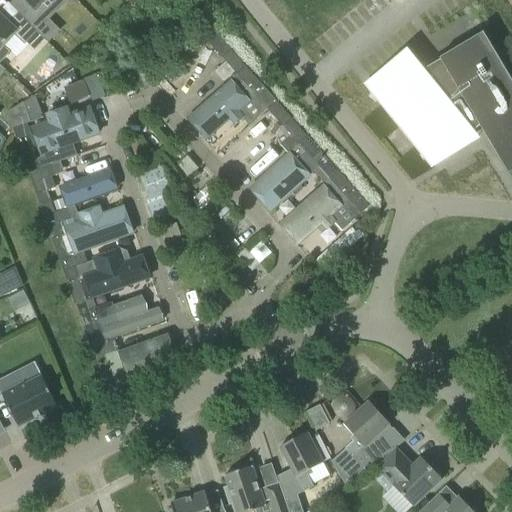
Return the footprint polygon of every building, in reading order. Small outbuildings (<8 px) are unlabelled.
[(48,0),(23,0),(35,13),(48,0)] [(469,6),(462,10),(468,20),(475,16),(469,6)] [(3,46),(13,35),(24,45),(37,32),(30,25),(18,13),(8,23),(0,14),(0,63),(11,53),(3,46)] [(57,32),(41,14),(30,25),(37,32),(46,42),(57,32)] [(234,72),(237,75),(246,67),(215,32),(206,40),(226,63),(234,72)] [(424,72),(407,51),(370,82),(433,159),(474,134),(472,131),(480,127),(508,174),(511,172),(511,80),(483,33),(440,59),(441,61),(424,72)] [(226,63),(215,72),(223,81),(234,72),(226,63)] [(264,113),(268,110),(276,102),(246,67),(237,75),(243,82),(260,101),(249,111),(257,119),(264,113)] [(3,69),(0,72),(0,86),(11,95),(20,83),(3,69)] [(186,119),(206,142),(230,121),(235,126),(244,118),(239,113),(251,102),(238,87),(243,82),(237,75),(186,119)] [(298,145),(307,137),(276,102),(268,110),(291,136),(280,146),(288,154),(290,153),(298,145)] [(31,127),(40,154),(98,134),(88,107),(70,114),(68,107),(43,116),(45,122),(31,127)] [(40,169),(28,136),(31,135),(27,124),(13,129),(29,173),(40,169)] [(307,137),(298,145),(314,163),(315,163),(320,169),(329,162),(307,137)] [(248,189),(270,213),(311,177),(290,153),(288,154),(248,189)] [(185,161),(174,171),(185,184),(196,174),(185,161)] [(29,173),(44,217),(55,213),(43,180),(57,175),(53,165),(46,167),(40,169),(29,173)] [(63,199),(66,208),(118,190),(110,169),(59,187),(63,199)] [(329,180),(352,206),(342,215),(350,224),(369,207),(338,172),(329,180)] [(171,180),(148,189),(152,201),(175,192),(171,180)] [(278,224),(298,245),(321,225),(327,231),(337,222),(332,217),(343,207),(323,185),(278,224)] [(208,186),(192,200),(198,207),(214,192),(208,186)] [(63,199),(54,202),(58,212),(67,209),(66,208),(63,199)] [(80,222),(64,228),(74,256),(84,252),(134,234),(124,206),(103,214),(100,206),(77,214),(80,222)] [(44,217),(59,261),(71,257),(70,257),(59,224),(72,219),(68,208),(67,209),(58,212),(55,213),(44,217)] [(259,240),(240,257),(251,270),(270,252),(259,240)] [(149,279),(141,256),(125,262),(121,263),(117,251),(94,259),(96,266),(98,271),(81,277),(90,300),(149,279)] [(59,261),(75,305),(86,301),(74,268),(88,263),(84,252),(74,256),(70,257),(71,257),(59,261)] [(15,269),(0,275),(0,298),(23,287),(15,269)] [(112,307),(96,312),(101,328),(106,342),(164,322),(159,308),(147,312),(142,296),(112,307)] [(94,323),(86,301),(75,305),(83,326),(94,323)] [(83,326),(91,349),(102,345),(94,323),(83,326)] [(112,375),(117,389),(179,368),(167,335),(119,352),(125,370),(112,375)] [(102,345),(91,349),(106,393),(117,389),(112,375),(105,356),(119,351),(115,340),(102,345)] [(34,362),(0,379),(0,391),(1,395),(3,397),(18,427),(57,407),(42,377),(34,362)] [(362,458),(369,468),(391,452),(377,436),(390,425),(369,402),(344,425),(353,435),(350,438),(353,442),(344,450),(355,462),(362,458)] [(331,421),(322,404),(320,404),(306,412),(315,430),(331,421)] [(312,474),(310,470),(323,464),(307,433),(280,447),(303,492),(313,487),(308,476),(312,474)] [(433,470),(421,458),(413,466),(396,449),(376,469),(413,508),(442,479),(440,478),(440,474),(435,469),(433,470)] [(338,475),(346,485),(369,468),(362,458),(355,462),(338,475)] [(289,511),(284,497),(279,483),(258,490),(256,484),(258,483),(252,467),(247,469),(246,466),(229,472),(230,474),(224,476),(228,486),(223,488),(229,506),(234,504),(236,511),(250,511),(255,511),(289,511)] [(449,506),(439,495),(447,487),(446,487),(424,508),(420,511),(473,511),(475,510),(469,503),(466,505),(459,497),(449,506)] [(284,497),(289,511),(303,511),(296,492),(284,497)] [(225,511),(224,511),(205,511),(199,494),(170,504),(173,511),(225,511)]
